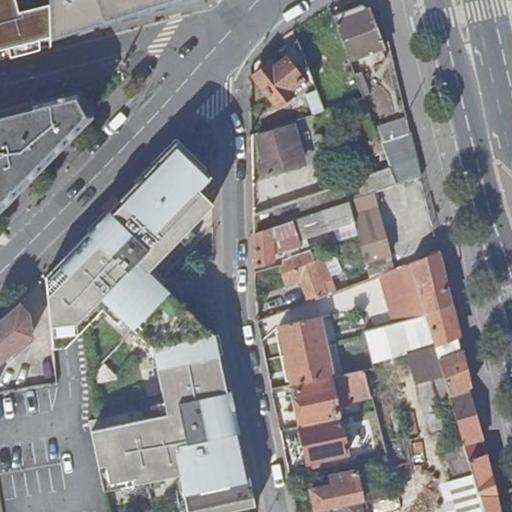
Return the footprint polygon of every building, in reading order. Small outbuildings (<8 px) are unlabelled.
[(0,0),(0,49),(8,48),(11,57),(39,49),(37,41),(52,37),(50,0),(0,0)] [(50,0),(52,37),(54,42),(181,0),(50,0)] [(360,6),(331,18),(333,24),(366,11),(360,6)] [(366,11),(333,24),(348,62),(383,48),(368,10),(366,11)] [(305,68),(295,41),(275,52),(282,61),(270,69),(267,65),(251,77),(275,108),(291,95),(287,91),(300,81),(294,72),(305,68)] [(0,49),(0,59),(11,57),(8,48),(0,49)] [(304,95),(312,115),(322,111),(314,91),(304,95)] [(82,93),(72,95),(86,121),(94,113),(82,93)] [(0,207),(63,144),(86,121),(72,95),(0,113),(0,207)] [(378,142),(409,132),(406,123),(375,133),(378,142)] [(298,165),(288,128),(255,137),(262,161),(257,162),(260,176),(298,165)] [(395,186),(419,178),(409,132),(378,142),(388,169),(395,186)] [(175,145),(166,153),(184,153),(175,145)] [(151,355),(219,342),(218,337),(213,338),(162,291),(146,275),(151,270),(210,208),(209,180),(184,153),(166,153),(99,220),(105,226),(96,236),(90,230),(72,247),(79,329),(82,326),(103,305),(150,349),(151,355)] [(371,194),(395,186),(388,169),(251,216),(252,235),(307,216),(333,207),(347,202),(371,194)] [(375,277),(396,269),(394,263),(390,265),(371,194),(347,202),(356,234),(368,279),(375,277)] [(342,239),(356,234),(347,202),(333,207),(342,239)] [(307,216),(252,235),(255,267),(271,262),(270,239),(310,225),(307,216)] [(105,226),(99,220),(90,230),(96,236),(105,226)] [(66,345),(79,329),(72,247),(57,263),(43,277),(51,349),(64,347),(66,345)] [(306,303),(325,296),(309,251),(281,261),(280,265),(277,267),(283,285),(297,280),(306,303)] [(424,316),(450,306),(437,253),(409,264),(415,285),(424,282),(429,296),(419,299),(424,316)] [(146,275),(162,291),(168,285),(151,270),(146,275)] [(374,277),(333,291),(340,310),(380,296),(374,277)] [(0,319),(0,364),(31,338),(28,317),(16,304),(8,313),(0,319)] [(437,361),(460,352),(450,306),(424,316),(437,361)] [(294,387),(330,379),(317,319),(277,327),(290,387),(294,387)] [(186,511),(217,511),(198,430),(235,421),(235,418),(229,420),(225,400),(231,399),(219,342),(151,355),(164,415),(130,422),(141,485),(178,477),(186,511)] [(432,378),(424,346),(409,349),(417,382),(432,378)] [(466,391),(469,390),(460,352),(437,361),(448,399),(466,391)] [(369,398),(363,372),(330,379),(294,387),(299,409),(295,410),(299,429),(339,420),(335,406),(369,398)] [(462,446),(481,441),(466,391),(448,399),(462,446)] [(229,420),(235,418),(231,399),(225,400),(229,420)] [(102,493),(141,485),(130,422),(99,429),(97,419),(86,421),(102,493)] [(347,456),(339,420),(299,429),(307,467),(309,467),(308,465),(347,456)] [(217,511),(239,511),(254,509),(235,421),(198,430),(217,511)] [(481,511),(497,511),(499,511),(485,455),(467,463),(479,503),(481,511)] [(310,492),(314,511),(320,511),(357,504),(362,503),(355,473),(330,478),(332,487),(310,492)]
